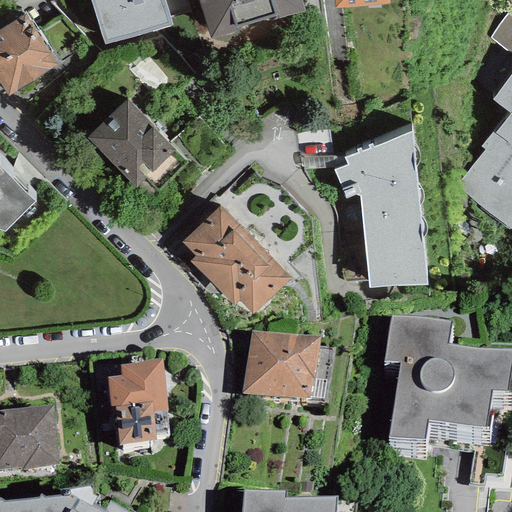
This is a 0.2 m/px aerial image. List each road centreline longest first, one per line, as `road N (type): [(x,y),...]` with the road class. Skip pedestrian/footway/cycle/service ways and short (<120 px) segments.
road 1 (unclassified): [(0,105),(161,269),(199,324)]
road 2 (unclassified): [(199,324),(146,340),(0,354)]
road 3 (unclassified): [(200,511),(219,390),(199,324)]
